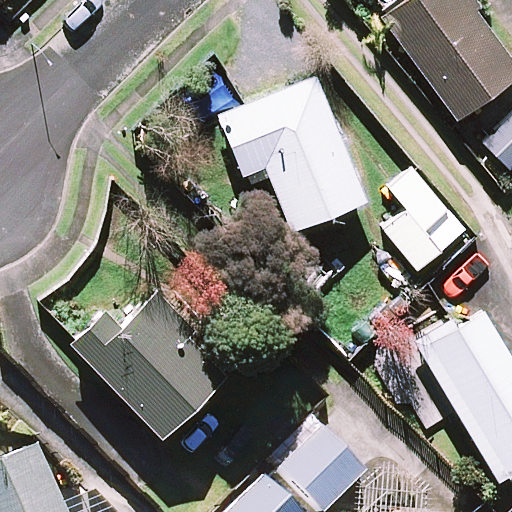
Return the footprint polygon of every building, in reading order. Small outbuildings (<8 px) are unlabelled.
[(511,74),(511,64),(466,0),(393,0),(377,11),(450,117),(511,74)] [(360,197),(310,75),(215,114),(239,174),(261,165),(287,227),(360,197)] [(511,159),(511,110),(479,139),(504,167),(511,159)] [(458,230),(408,166),(385,184),(403,207),(380,226),(411,267),(458,230)] [(222,366),(150,290),(116,323),(100,306),(66,339),(153,431),(222,366)] [(511,361),(510,363),(474,302),(411,339),(492,476),(511,464),(511,361)] [(310,511),(356,468),(312,423),(221,511),(310,511)] [(0,511),(56,511),(28,443),(0,454),(0,511)]
